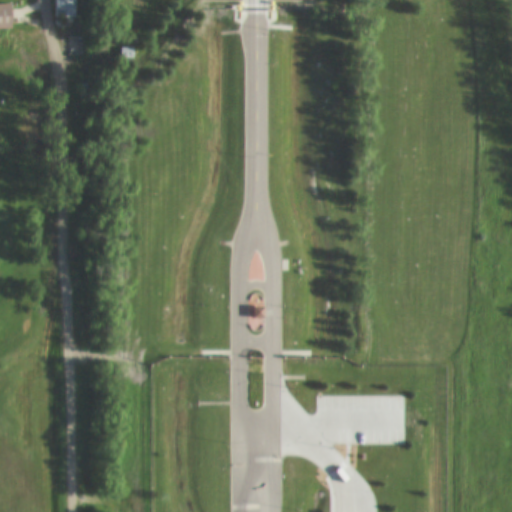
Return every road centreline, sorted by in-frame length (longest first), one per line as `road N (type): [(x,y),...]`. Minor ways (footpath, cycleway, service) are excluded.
road 1 (residential): [(271,511),(271,254),(256,211)]
road 2 (residential): [(256,211),(241,255),(242,511)]
road 3 (residential): [(256,211),(256,0)]
road 4 (residential): [(367,511),(303,436),(239,434)]
